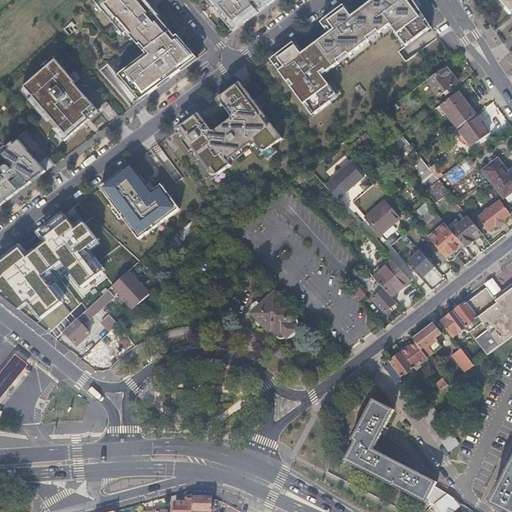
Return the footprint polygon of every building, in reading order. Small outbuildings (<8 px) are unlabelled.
[(146,0),(96,0),(124,33),(128,29),(146,52),(120,73),(139,99),(196,55),(178,33),(176,35),(146,0)] [(202,0),(236,37),(287,0),(202,0)] [(296,40),(271,58),(314,114),(341,94),(325,73),(391,22),(409,42),(432,25),(415,0),(373,0),(355,12),(347,3),(322,21),(331,31),(304,50),(296,40)] [(511,0),(503,0),(511,8),(511,7),(511,0)] [(92,104),(55,57),(19,89),(64,138),(86,115),(83,111),(92,104)] [(447,65),(445,66),(428,79),(441,95),(459,81),(447,65)] [(199,111),(176,127),(215,179),(233,165),(229,161),(253,143),(262,153),(285,138),(241,81),(217,98),(234,117),(215,129),(199,111)] [(476,113),(459,90),(441,104),(458,127),(458,126),(475,114),(476,113)] [(489,132),(475,114),(458,126),(472,145),(489,132)] [(366,131),(349,145),(355,152),(372,137),(366,131)] [(438,178),(402,133),(388,143),(436,202),(449,192),(438,178)] [(0,204),(44,171),(18,140),(2,155),(13,166),(10,169),(7,165),(4,165),(2,165),(1,168),(2,171),(3,174),(0,176),(0,204)] [(438,178),(449,192),(457,201),(485,180),(504,166),(498,159),(483,170),(485,171),(481,174),(467,156),(438,178)] [(352,163),(334,178),(346,193),(365,177),(352,163)] [(504,166),(485,180),(490,186),(493,183),(504,197),(505,196),(510,202),(511,199),(511,169),(509,172),(504,166)] [(132,167),(102,187),(140,239),(179,210),(161,185),(152,192),(132,167)] [(386,176),(379,181),(391,195),(397,189),(386,176)] [(385,200),(366,216),(381,233),(400,217),(385,200)] [(489,230),(510,213),(501,200),(479,217),(489,230)] [(450,228),(427,201),(417,210),(428,223),(420,229),(449,262),(466,247),(465,246),(450,228)] [(79,204),(0,264),(0,293),(57,338),(64,331),(109,289),(113,287),(127,272),(141,260),(79,204)] [(467,214),(450,228),(465,246),(481,232),(467,214)] [(408,238),(397,249),(410,261),(421,250),(408,238)] [(421,251),(410,262),(425,278),(437,267),(421,251)] [(159,281),(141,260),(133,267),(127,272),(146,293),(159,281)] [(393,260),(374,276),(380,283),(385,288),(392,296),(411,279),(393,260)] [(146,293),(127,272),(113,287),(133,310),(148,296),(146,293)] [(162,283),(159,281),(146,293),(148,296),(162,283)] [(486,287),(467,302),(479,317),(500,345),(511,336),(511,281),(493,296),(486,287)] [(164,285),(162,283),(148,296),(150,294),(152,296),(164,285)] [(385,288),(380,283),(373,288),(378,294),(374,298),(386,312),(397,302),(392,296),(385,288)] [(358,286),(352,292),(359,300),(361,303),(368,297),(358,286)] [(114,295),(109,289),(85,311),(77,319),(83,325),(114,295)] [(259,303),(251,310),(253,312),(271,331),(273,329),(279,336),(280,337),(281,338),(283,338),(284,338),(286,337),(287,336),(289,337),(298,328),(297,327),(299,325),(300,324),(300,323),(300,322),(299,319),(297,317),(298,316),(276,291),(261,305),(259,303)] [(453,311),(466,327),(479,317),(467,302),(466,301),(453,311)] [(441,321),(453,337),(466,327),(453,311),(441,321)] [(110,331),(118,324),(109,314),(101,322),(110,331)] [(90,332),(83,325),(77,319),(64,331),(75,343),(84,335),(86,337),(90,332)] [(434,324),(414,339),(416,342),(421,349),(426,344),(428,346),(437,340),(435,337),(441,333),(434,324)] [(98,362),(103,367),(116,354),(102,340),(83,360),(92,368),(98,362)] [(416,342),(403,352),(415,368),(428,358),(421,349),(416,342)] [(452,354),(465,371),(474,364),(461,347),(452,354)] [(402,351),(389,361),(406,384),(419,374),(415,368),(403,352),(402,351)] [(0,372),(0,398),(29,364),(17,354),(0,372)] [(436,384),(440,389),(448,384),(443,378),(436,384)] [(428,399),(420,404),(417,407),(449,450),(460,442),(459,442),(451,447),(421,405),(429,399),(428,399)] [(451,447),(459,442),(429,399),(421,405),(451,447)] [(344,462),(425,505),(426,503),(434,489),(433,488),(435,484),(418,475),(419,473),(414,470),(413,472),(379,454),(380,452),(374,449),(381,434),(383,436),(386,429),(384,428),(393,411),(373,400),(352,440),(355,442),(344,462)] [(511,511),(511,464),(490,506),(501,511),(511,511)] [(434,489),(426,503),(433,507),(428,510),(430,511),(454,511),(459,508),(458,507),(460,506),(455,502),(455,503),(451,499),(434,489)] [(191,511),(192,497),(192,495),(186,496),(186,501),(174,501),(174,511),(191,511)] [(191,511),(206,511),(207,509),(210,509),(211,497),(192,497),(191,511)]
